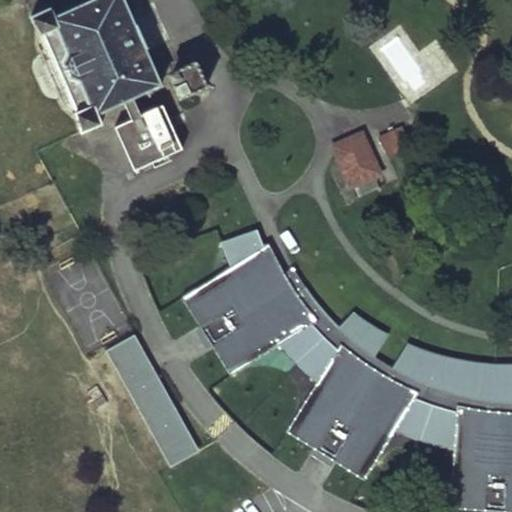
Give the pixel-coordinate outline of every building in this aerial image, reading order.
[(51,6),(30,16),(39,34),(55,27),(67,53),(62,61),(69,77),(78,79),(89,104),(73,110),(80,130),(101,121),(97,110),(122,100),(129,116),(113,123),(131,168),(178,148),(160,105),(139,113),(133,96),(161,84),(124,0),(87,0),(55,14),(51,6)] [(173,69),(170,76),(178,96),(206,85),(196,60),(173,69)] [(401,126),(396,128),(405,148),(410,146),(401,126)] [(390,156),(405,148),(396,128),(381,136),(390,156)] [(362,135),(333,147),(348,185),(352,183),(378,173),(362,135)] [(383,186),(378,173),(352,183),(358,196),(383,186)] [(263,245),(257,229),(221,242),(230,266),(237,276),(188,308),(224,366),(273,335),(280,344),(286,352),(297,364),(311,377),(317,381),(326,389),(296,437),(355,474),(384,425),(395,430),(408,436),(423,441),(441,446),(453,449),(464,452),(460,508),(511,511),(511,363),(503,364),(479,362),(454,358),(430,351),(407,343),(393,366),(375,356),(389,334),(372,324),(353,311),(339,326),(327,313),(316,300),(304,285),(293,268),(284,273),(274,253),(268,256),(263,245)] [(268,256),(274,253),(268,242),(263,245),(268,256)] [(237,276),(230,266),(181,297),(188,308),(237,276)] [(105,350),(110,359),(122,352),(139,382),(151,376),(194,453),(199,450),(135,334),(105,350)] [(273,335),(224,366),(230,375),(280,344),(273,335)] [(122,352),(110,359),(170,466),(194,453),(151,376),(139,382),(122,352)] [(296,437),(326,389),(317,381),(286,431),(296,437)] [(384,425),(355,474),(364,480),(395,430),(384,425)] [(464,452),(453,449),(449,508),(460,508),(464,452)]
